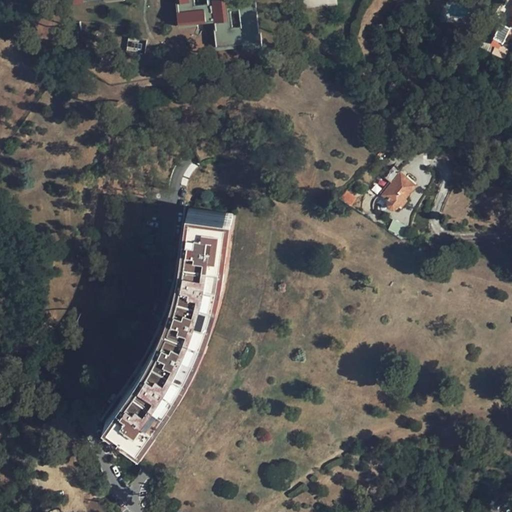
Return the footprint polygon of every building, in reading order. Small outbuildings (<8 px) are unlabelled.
[(176,0),(177,6),(175,7),(177,26),(200,24),(200,21),(214,19),(216,27),(213,28),(215,46),(243,43),(244,47),(261,45),(260,32),(257,31),(253,0),(176,0)] [(511,20),(509,26),(498,20),(491,34),(507,42),(510,36),(511,36),(511,20)] [(397,209),(416,183),(399,171),(381,194),(386,198),(386,207),(389,209),(397,209)] [(356,196),(346,190),(339,198),(350,205),(356,196)] [(191,359),(202,332),(210,310),(215,291),(222,260),(228,217),(189,211),(186,242),(181,274),(176,294),(170,311),(162,332),(148,358),(135,379),(108,421),(139,442),(159,415),(171,397),(183,375),(191,359)]
